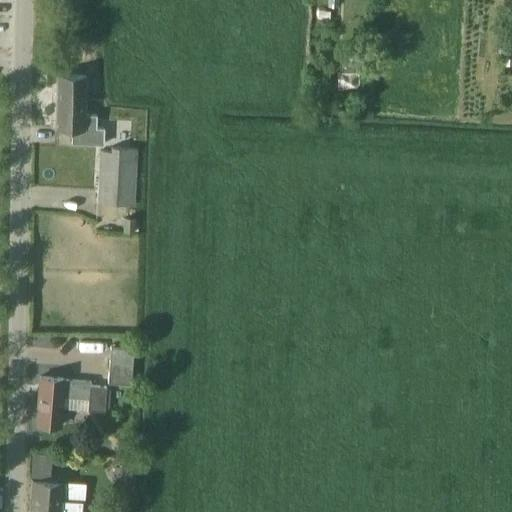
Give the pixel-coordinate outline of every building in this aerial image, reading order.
[(344,53),(344,65),(367,65),(367,53),(344,53)] [(86,76),(57,75),(56,127),(72,128),(71,143),(104,144),(104,135),(104,128),(96,127),(97,114),(85,114),(86,76)] [(98,151),(96,203),(135,204),(138,148),(123,147),(111,147),(111,151),(104,151),(98,151)] [(124,217),(123,230),(132,231),(133,217),(124,217)] [(111,346),(110,361),(108,382),(131,384),(133,348),(111,346)] [(63,378),(40,376),(37,424),(60,426),(62,396),(89,398),(88,410),(105,411),(107,386),(91,385),(91,381),(63,379),(63,378)] [(62,483),(34,481),(32,511),(82,511),(84,500),(61,498),(62,483)]
